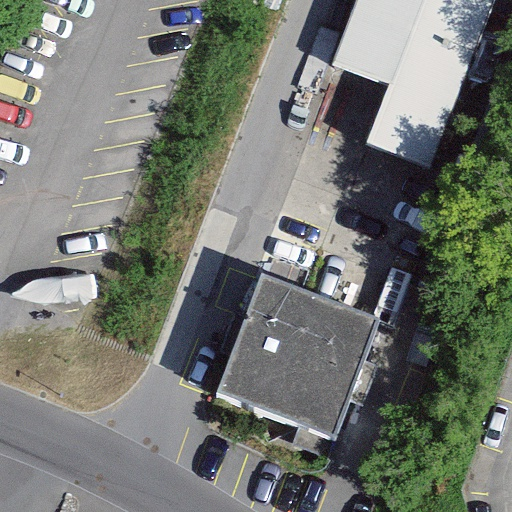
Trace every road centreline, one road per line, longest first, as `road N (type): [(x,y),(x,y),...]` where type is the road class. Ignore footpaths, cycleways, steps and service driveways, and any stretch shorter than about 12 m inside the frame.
road 1 (residential): [(137,477),(323,0)]
road 2 (residential): [(0,420),(137,477)]
